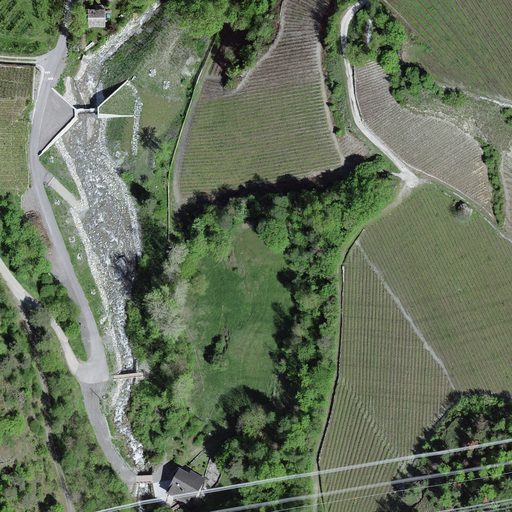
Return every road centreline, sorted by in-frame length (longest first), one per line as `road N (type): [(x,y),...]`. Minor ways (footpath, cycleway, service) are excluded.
road 1 (unclassified): [(72,0),(36,140),(40,198),(100,361),(95,382),(86,381)]
road 2 (track): [(18,289),(70,511)]
road 3 (track): [(367,0),(340,40),(341,77),(352,126),(400,175),(401,198)]
road 4 (track): [(218,0),(225,24),(182,137),(173,200)]
